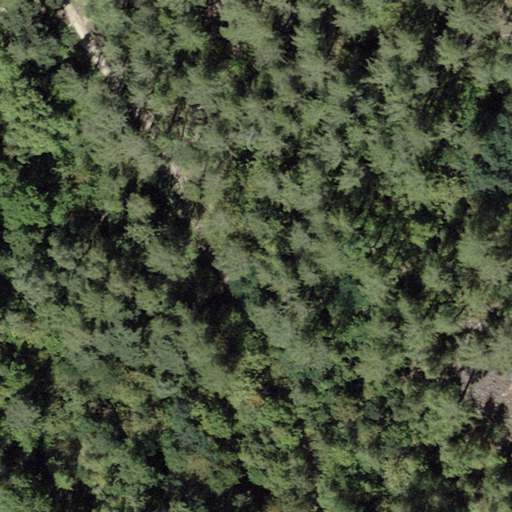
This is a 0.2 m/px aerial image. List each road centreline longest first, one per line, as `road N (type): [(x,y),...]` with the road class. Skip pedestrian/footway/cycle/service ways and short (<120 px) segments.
road 1 (track): [(326,511),(315,445),(265,338),(210,248)]
road 2 (track): [(210,248),(165,150),(62,0)]
